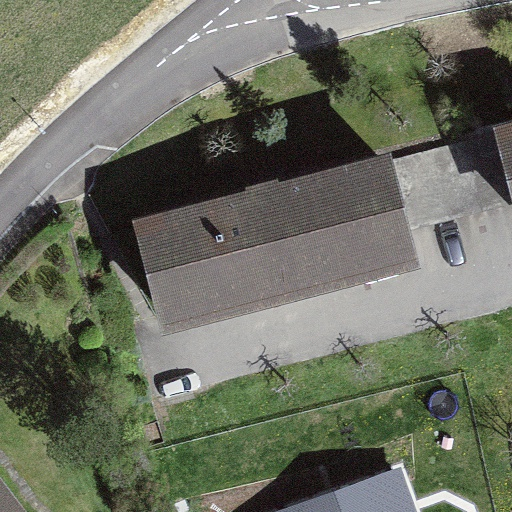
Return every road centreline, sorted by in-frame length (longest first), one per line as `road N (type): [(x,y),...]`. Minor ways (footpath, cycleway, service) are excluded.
road 1 (residential): [(0,206),(60,145),(199,33)]
road 2 (residential): [(199,33),(374,0)]
